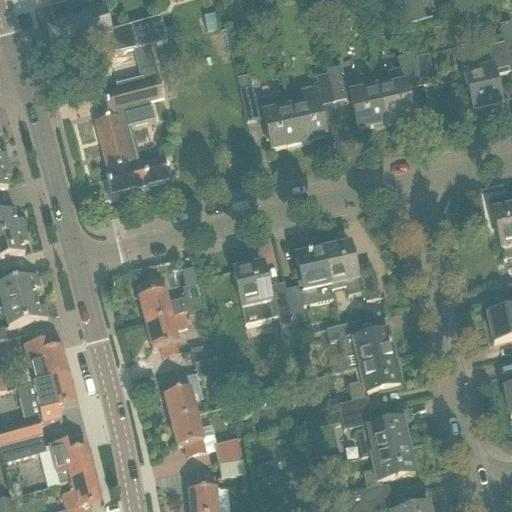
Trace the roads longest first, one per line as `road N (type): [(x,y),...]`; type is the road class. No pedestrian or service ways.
road 1 (residential): [(410,184),(75,261)]
road 2 (residential): [(481,483),(410,184)]
road 3 (tertiary): [(132,511),(75,261)]
road 4 (tertiary): [(75,261),(25,78)]
